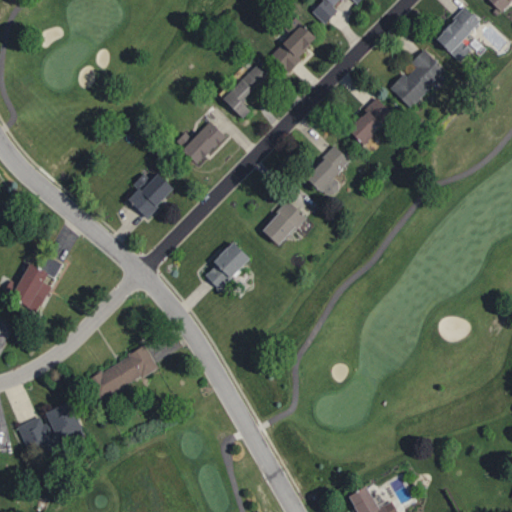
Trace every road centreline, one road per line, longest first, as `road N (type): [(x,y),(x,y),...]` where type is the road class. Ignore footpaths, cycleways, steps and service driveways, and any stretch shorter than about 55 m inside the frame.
road 1 (residential): [(408,0),(76,338),(0,383)]
road 2 (residential): [(140,271),(187,324),(295,511)]
road 3 (residential): [(0,140),(36,182),(140,271)]
